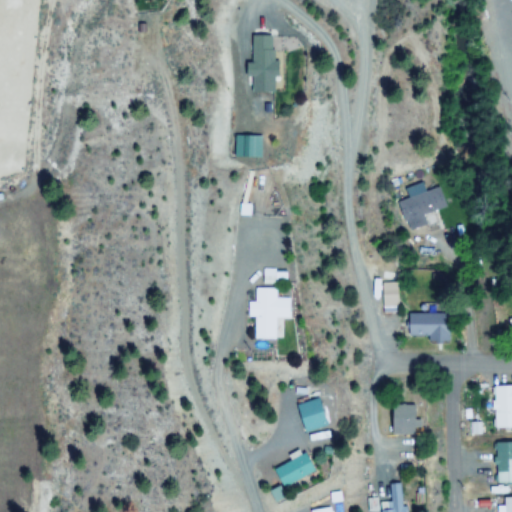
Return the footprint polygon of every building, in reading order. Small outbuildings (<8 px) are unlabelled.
[(250,62),(245,62),(245,93),(270,93),(271,35),(251,35),(250,62)] [(425,224),(422,214),(445,207),(438,188),(399,202),(408,230),(425,224)] [(259,285),(279,284),(278,269),(258,270),(259,285)] [(252,317),(252,339),(281,339),(281,298),(271,298),(271,287),(251,287),(251,302),(245,302),(245,317),(252,317)] [(446,339),(446,314),(405,314),(405,339),(446,339)] [(493,408),(494,429),(511,428),(511,385),(492,386),(492,408),(493,408)] [(388,434),(412,435),(413,406),(388,406),(388,434)] [(317,429),(314,414),(298,417),(301,432),(317,429)] [(494,483),(511,483),(511,442),(493,442),(494,483)] [(273,468),(281,486),(312,472),(304,454),(273,468)] [(389,484),(389,510),(383,510),(382,511),(402,511),(403,484),(389,484)] [(501,511),(511,511),(511,497),(502,498),(501,511)]
